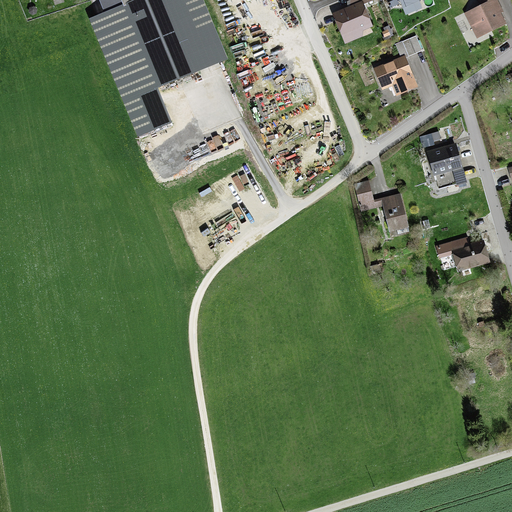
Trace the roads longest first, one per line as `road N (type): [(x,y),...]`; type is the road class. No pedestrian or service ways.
road 1 (unclassified): [(220,511),(194,346),(202,289),(222,265),(339,180)]
road 2 (residential): [(511,452),(322,511)]
road 3 (residential): [(511,261),(461,93)]
road 4 (residential): [(366,161),(299,0)]
